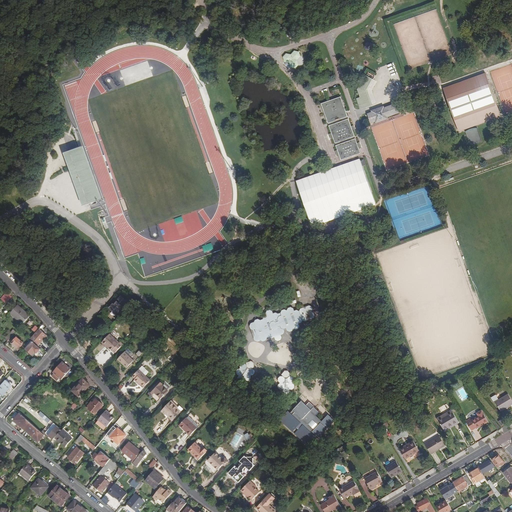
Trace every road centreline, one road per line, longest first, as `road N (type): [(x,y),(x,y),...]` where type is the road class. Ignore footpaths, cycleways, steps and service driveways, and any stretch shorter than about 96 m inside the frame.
road 1 (residential): [(220,511),(187,486),(67,342)]
road 2 (residential): [(381,511),(503,439)]
road 3 (residential): [(0,424),(106,511)]
